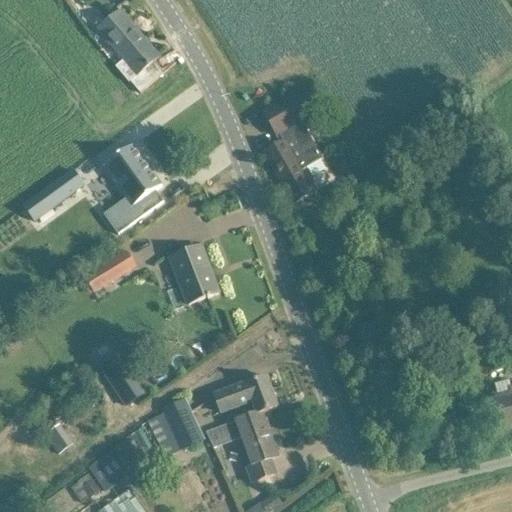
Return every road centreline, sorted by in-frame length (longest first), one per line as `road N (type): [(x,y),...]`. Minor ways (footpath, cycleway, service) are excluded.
road 1 (unclassified): [(368,502),(215,94),(156,0)]
road 2 (unclassified): [(368,502),(511,467)]
